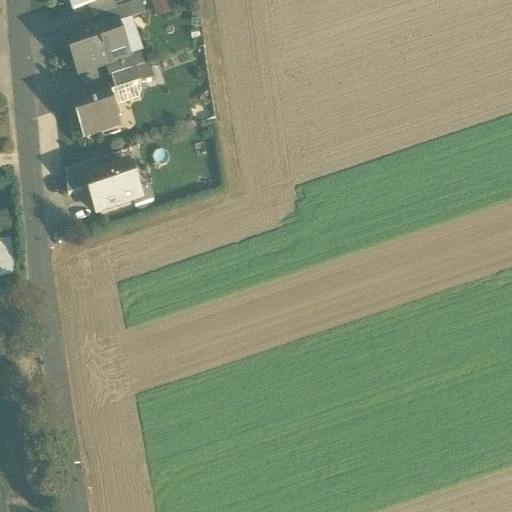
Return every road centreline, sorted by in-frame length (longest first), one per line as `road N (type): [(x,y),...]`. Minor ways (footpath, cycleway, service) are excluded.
road 1 (residential): [(19,0),(47,285)]
road 2 (unclassified): [(47,285),(85,511)]
